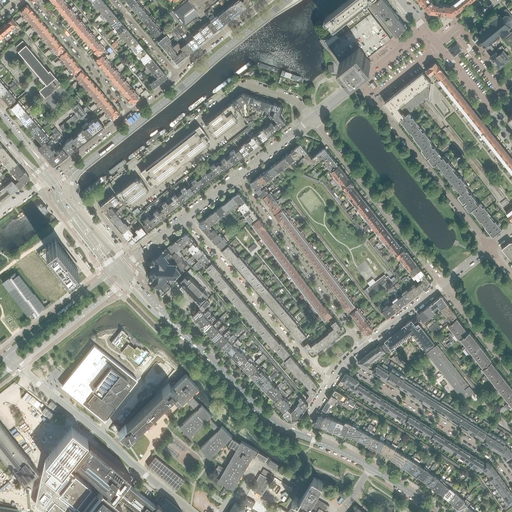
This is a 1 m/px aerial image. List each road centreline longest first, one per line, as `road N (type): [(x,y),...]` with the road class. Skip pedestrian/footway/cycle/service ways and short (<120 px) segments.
road 1 (residential): [(135,257),(93,206),(112,185),(240,84),(295,99),(311,117)]
road 2 (unclassified): [(188,511),(15,364)]
road 3 (residential): [(184,216),(328,385)]
road 4 (residential): [(363,346),(235,176)]
road 5 (residential): [(311,117),(442,284)]
road 6 (residential): [(489,247),(358,80)]
road 7 (residential): [(511,480),(496,458),(344,363)]
road 8 (secondary): [(297,434),(264,415),(177,327)]
road 9 (secondary): [(433,511),(371,468),(297,434)]
road 10 (residential): [(34,0),(129,113)]
road 11 (tertiary): [(116,268),(3,354)]
road 12 (tertiary): [(15,364),(120,275)]
